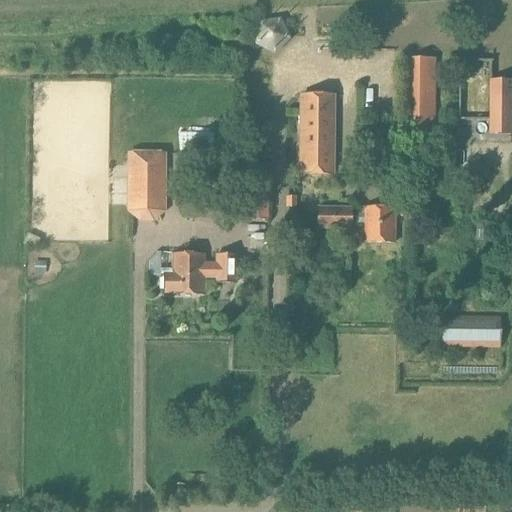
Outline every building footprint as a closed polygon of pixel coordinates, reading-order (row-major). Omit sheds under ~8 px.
[(411,132),(437,132),(437,62),(411,62),(411,132)] [(489,82),(488,136),(511,136),(511,82),(489,82)] [(336,173),(336,99),(302,99),(302,173),(336,173)] [(469,137),(467,152),(481,153),(482,138),(469,137)] [(131,211),(165,211),(165,155),(131,155),(131,211)] [(251,217),(267,217),(267,198),(251,198),(251,217)] [(315,204),(315,230),(349,230),(349,227),(363,227),(363,211),(349,211),(349,205),(315,204)] [(394,244),(395,210),(363,210),(363,211),(363,227),(363,244),(394,244)] [(320,237),(320,246),(352,247),(353,239),(320,237)] [(218,265),(204,265),(204,255),(172,255),(171,276),(163,276),(163,295),(171,295),(204,296),(204,278),(218,278),(218,283),(235,283),(236,257),(218,257),(218,265)] [(500,349),(501,319),(442,318),(441,348),(500,349)] [(503,368),(503,351),(443,350),(442,366),(503,368)]
